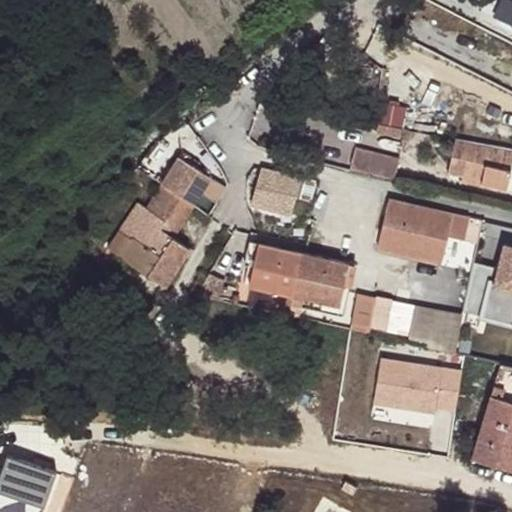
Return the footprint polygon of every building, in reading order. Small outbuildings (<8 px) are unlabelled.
[(511,0),(506,0),(502,14),(511,17),(511,0)] [(482,142),(453,136),(448,170),(481,177),(511,171),(511,145),(511,141),(482,142)] [(357,147),(352,168),(376,174),(395,178),(400,157),(357,147)] [(177,155),(159,182),(192,203),(210,176),(177,155)] [(261,188),(272,168),(259,166),(254,187),(261,188)] [(290,214),(299,175),(272,168),(261,188),(254,187),(250,204),(290,214)] [(192,203),(159,182),(143,205),(147,208),(136,225),(130,221),(123,232),(129,236),(127,240),(117,234),(109,246),(165,283),(190,246),(171,234),(192,203)] [(453,215),(391,198),(378,246),(427,259),(441,262),(448,235),(465,240),(470,218),(453,215)] [(511,244),(496,241),(478,319),(511,326),(511,244)] [(286,292),(294,294),(339,305),(348,264),(260,242),(250,283),(286,292)] [(114,308),(137,323),(149,304),(126,288),(114,308)] [(281,312),(289,314),(294,294),(286,292),(281,312)] [(350,327),(368,331),(376,297),(358,292),(350,327)] [(368,331),(389,335),(397,302),(376,297),(368,331)] [(389,335),(407,340),(416,306),(397,302),(389,335)] [(461,317),(416,306),(407,340),(454,351),(461,317)] [(462,368),(379,357),(372,403),(434,412),(435,405),(456,408),(462,368)] [(511,366),(501,364),(472,458),(511,470),(511,366)] [(56,471),(7,455),(0,474),(0,491),(45,506),(56,471)]
